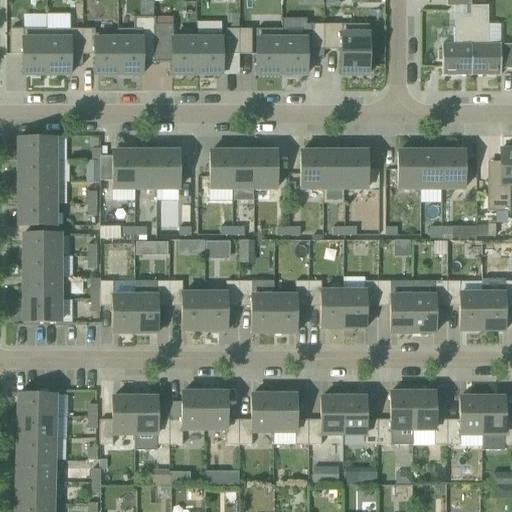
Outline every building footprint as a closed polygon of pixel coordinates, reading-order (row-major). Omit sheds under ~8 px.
[(488,7),(471,7),(470,7),(470,15),(471,15),(471,76),(487,76),(487,77),(495,77),(495,76),(499,76),(499,77),(500,77),(500,70),(511,70),(511,47),(511,45),(487,45),(488,7)] [(471,15),(470,15),(454,15),(454,45),(442,45),(441,45),(441,52),(437,52),(437,62),(441,61),(441,76),(443,76),(446,76),(446,77),(454,77),(454,76),(471,76),(471,15)] [(323,50),(323,25),(311,25),(311,50),(323,50)] [(368,76),(368,35),(368,25),(323,25),(323,50),(341,50),(341,76),(368,76)] [(46,76),(46,30),(10,30),(10,55),(22,55),(22,76),(46,76)] [(82,55),(82,30),(46,30),(46,76),(70,76),(70,55),(82,55)] [(118,35),(117,35),(94,35),(94,30),(82,30),(82,55),(94,55),(94,76),(118,76),(118,35)] [(117,30),(117,35),(118,35),(118,76),(142,76),(142,30),(117,30)] [(239,55),(238,30),(226,30),(226,55),(239,55)] [(251,30),(238,30),(239,55),(251,55),(251,30)] [(281,35),(282,35),(282,30),(256,30),(256,76),(281,76),(281,35)] [(221,76),(221,35),(195,35),(195,40),(196,40),(196,76),(221,76)] [(306,76),(306,35),(282,35),(281,35),(281,76),(306,76)] [(196,40),(195,40),(171,40),(171,76),(196,76),(196,40)] [(18,162),(54,162),(54,139),(19,139),(19,138),(18,139),(18,162)] [(92,162),(100,162),(100,150),(92,150),(92,162)] [(511,186),(511,150),(500,150),(500,181),(487,181),(487,212),(509,212),(509,187),(511,186)] [(134,190),(134,153),(112,153),(112,190),(134,190)] [(156,190),(156,153),(134,153),(134,190),(156,190)] [(179,153),(156,153),(156,190),(179,190),(179,153)] [(231,190),(232,153),(209,153),(209,190),(231,190)] [(253,190),(253,153),(232,153),(231,190),(253,190)] [(276,153),(253,153),(253,190),(276,190),(276,153)] [(322,190),(322,153),(299,153),(299,190),(322,190)] [(344,190),(344,153),(322,153),(322,190),(344,190)] [(367,153),(344,153),(344,190),(367,190),(367,153)] [(420,190),(420,153),(397,153),(397,190),(420,190)] [(441,190),(441,153),(420,153),(420,190),(441,190)] [(464,153),(441,153),(441,190),(464,190),(464,153)] [(18,183),(54,183),(54,162),(18,162),(18,183)] [(86,183),(95,183),(100,183),(100,175),(86,175),(86,183)] [(18,205),(54,205),(54,183),(18,183),(18,205)] [(87,205),(95,205),(95,193),(87,193),(87,205)] [(18,205),(18,227),(18,228),(19,228),(54,228),(54,205),(18,205)] [(95,205),(87,205),(87,217),(95,217),(95,205)] [(134,236),(134,228),(122,228),(122,236),(134,236)] [(146,228),(134,228),(134,236),(146,236),(146,228)] [(190,236),(190,228),(178,228),(178,236),(190,236)] [(231,236),(231,228),(219,228),(219,236),(231,236)] [(243,228),(231,228),(231,236),(244,236),(243,228)] [(288,237),(288,228),(276,228),(276,237),(288,237)] [(300,228),(288,228),(288,237),(300,236),(300,228)] [(344,236),(344,228),(332,228),(332,236),(344,236)] [(356,228),(344,228),(344,236),(356,236),(356,228)] [(441,236),(441,228),(429,228),(429,236),(441,236)] [(453,228),(441,228),(441,236),(442,236),(451,236),(453,236),(453,228)] [(120,241),(119,230),(100,230),(100,242),(120,241)] [(23,234),(23,236),(23,258),(59,258),(59,235),(24,235),(24,234),(23,234)] [(254,261),(253,240),(237,240),(238,262),(254,261)] [(189,256),(189,241),(178,241),(178,256),(189,256)] [(228,258),(229,241),(208,241),(208,258),(228,258)] [(167,257),(167,244),(156,244),(157,257),(167,257)] [(87,258),(95,258),(95,246),(87,246),(87,258)] [(59,258),(23,258),(23,279),(59,279),(59,258)] [(95,258),(87,258),(87,270),(95,270),(95,258)] [(23,301),(59,301),(59,279),(23,279),(23,301)] [(134,298),(134,334),(157,334),(157,333),(157,308),(169,308),(169,282),(156,282),(156,298),(134,298)] [(169,282),(169,308),(181,308),(181,330),(180,330),(180,332),(203,332),(203,295),(182,295),(182,282),(169,282)] [(203,295),(203,332),(227,332),(227,330),(226,330),(226,308),(238,308),(238,282),(225,282),(225,295),(203,295)] [(238,282),(238,308),(251,308),(251,333),(250,333),(250,334),(273,334),(273,298),(251,298),(251,282),(238,282)] [(273,298),(273,334),(296,334),(296,333),(295,333),(295,308),(308,308),(308,282),(295,282),(295,298),(273,298)] [(308,282),(308,308),(320,308),(320,328),(319,328),(319,329),(342,329),(342,293),(321,293),(321,282),(308,282)] [(377,308),(377,282),(364,282),(364,293),(342,293),(342,329),(366,329),(366,328),(365,328),(365,308),(377,308)] [(377,282),(377,308),(389,308),(389,333),(389,334),(412,334),(412,298),(390,298),(390,282),(377,282)] [(447,308),(447,282),(434,282),(434,298),(412,298),(412,334),(435,334),(435,333),(434,333),(434,308),(447,308)] [(481,332),(481,295),(460,295),(460,282),(447,282),(447,308),(459,308),(459,330),(458,330),(458,332),(481,332)] [(481,295),(481,332),(505,332),(505,330),(504,330),(504,308),(511,307),(511,282),(503,282),(503,295),(481,295)] [(134,334),(134,298),(112,298),(112,283),(99,283),(99,308),(112,308),(112,333),(111,333),(111,334),(134,334)] [(90,301),(99,301),(98,289),(90,289),(90,301)] [(70,321),(70,300),(62,300),(61,320),(70,321)] [(59,324),(59,301),(23,301),(23,324),(24,324),(59,324)] [(99,301),(90,301),(90,313),(99,313),(99,301)] [(18,418),(54,418),(54,396),(19,395),(19,394),(18,394),(18,418)] [(169,421),(169,446),(182,446),(182,431),(203,431),(203,394),(180,394),(180,396),(181,396),(181,421),(169,421)] [(203,394),(203,431),(225,431),(225,446),(238,446),(238,421),(226,421),(226,396),(227,396),(227,394),(203,394)] [(377,421),(377,446),(390,446),(412,446),(412,431),(412,394),(389,394),(389,396),(389,421),(377,421)] [(412,394),(412,431),(434,431),(434,446),(447,446),(447,421),(434,421),(434,396),(435,396),(435,394),(412,394)] [(238,421),(238,446),(251,446),(251,433),(273,433),(273,397),(250,397),(250,398),(251,398),(251,421),(238,421)] [(273,397),(273,433),(294,433),(295,446),(308,446),(308,421),(295,421),(295,398),(296,398),(296,397),(273,397)] [(99,446),(112,446),(112,436),(134,436),(134,399),(111,399),(111,400),(111,421),(99,421),(99,446)] [(134,399),(134,436),(156,436),(156,446),(169,446),(169,421),(156,421),(156,401),(157,401),(157,399),(134,399)] [(308,421),(308,446),(321,446),(321,436),(342,436),(342,399),(319,399),(319,401),(320,401),(320,421),(308,421)] [(342,399),(342,436),(364,436),(364,446),(377,446),(377,421),(365,421),(365,400),(366,400),(366,399),(342,399)] [(447,421),(447,446),(460,446),(460,436),(481,436),(481,399),(458,399),(458,401),(459,401),(459,421),(447,421)] [(481,399),(481,436),(481,452),(503,452),(503,446),(511,446),(511,420),(504,421),(504,401),(505,400),(505,399),(481,399)] [(96,418),(96,406),(88,406),(87,418),(96,418)] [(54,418),(18,418),(17,439),(53,440),(54,418)] [(96,430),(96,418),(87,418),(87,430),(96,430)] [(53,440),(17,439),(16,461),(53,462),(53,440)] [(87,461),(96,461),(96,449),(87,449),(87,461)] [(53,462),(16,461),(16,483),(52,483),(53,462)] [(323,469),(313,469),(313,484),(323,484),(323,469)] [(91,470),(91,483),(99,483),(99,470),(91,470)] [(352,470),(344,470),(344,486),(352,486),(352,470)] [(511,471),(493,473),(493,498),(511,496),(511,471)] [(228,486),(238,487),(238,473),(228,473),(228,486)] [(52,483),(16,483),(15,504),(52,505),(52,483)] [(99,483),(91,483),(91,495),(99,495),(99,483)]
